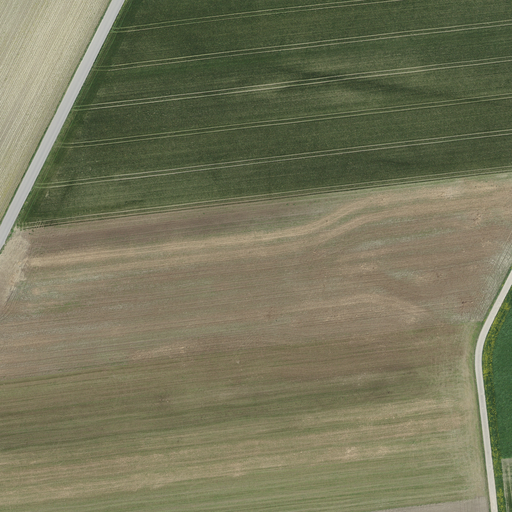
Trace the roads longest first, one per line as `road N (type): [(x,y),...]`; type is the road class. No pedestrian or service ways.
road 1 (unclassified): [(119,0),(0,242)]
road 2 (track): [(494,511),(478,357),(511,277)]
